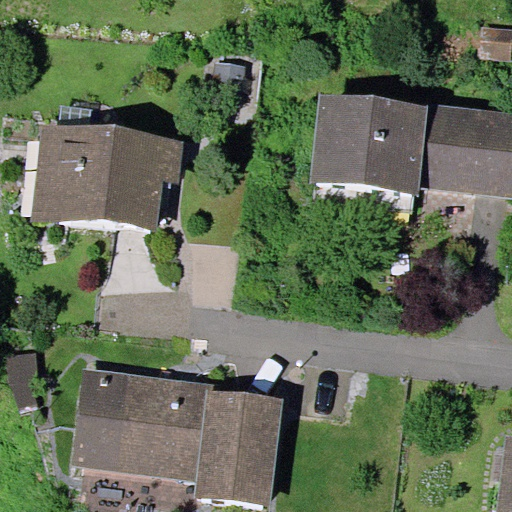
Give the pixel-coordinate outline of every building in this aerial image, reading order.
[(478,61),(504,63),(505,42),(480,40),(478,61)] [(356,201),(407,206),(411,176),(470,182),(468,197),(508,202),(511,164),(511,131),(414,120),(413,125),(321,115),(310,210),(355,215),(356,201)] [(55,229),(146,240),(152,186),(168,188),(171,159),(44,144),(39,182),(54,183),(55,229)] [(235,511),(258,511),(270,416),(212,409),(213,403),(80,387),(70,468),(200,484),(197,507),(235,511)] [(511,511),(511,452),(507,452),(500,511),(511,511)]
